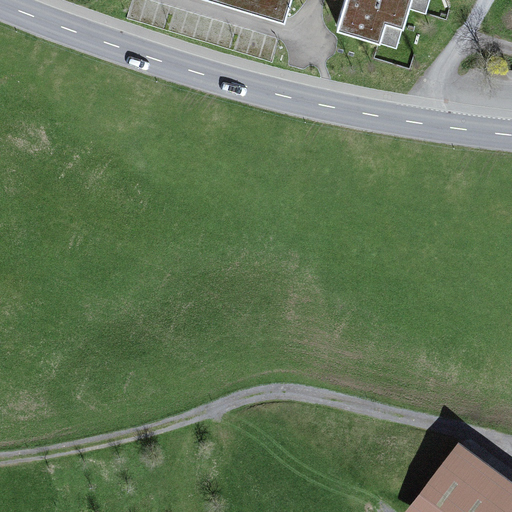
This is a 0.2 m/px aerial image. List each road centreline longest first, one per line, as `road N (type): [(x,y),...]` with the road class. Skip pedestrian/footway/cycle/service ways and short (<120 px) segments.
road 1 (tertiary): [(0,1),(304,104),(511,133)]
road 2 (track): [(511,446),(301,391),(0,458)]
